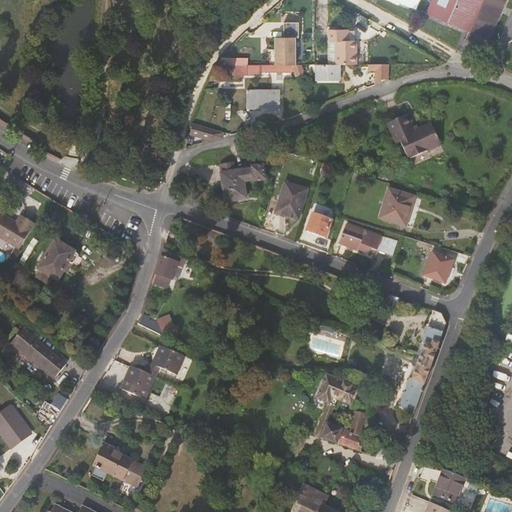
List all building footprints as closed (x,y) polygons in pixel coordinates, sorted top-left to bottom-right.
[(395,0),(417,9),(419,3),(431,8),(434,0),(395,0)] [(434,0),(431,8),(428,14),(469,31),(465,40),(485,49),(492,31),(488,29),(500,0),(434,0)] [(505,0),(500,0),(488,29),(492,31),(501,11),(505,0)] [(292,63),(298,63),(299,36),(302,36),(302,21),(286,21),(286,37),(279,36),(279,63),(292,63)] [(342,63),(358,63),(358,39),(350,37),(350,28),(330,28),(330,40),(337,40),(337,42),(330,42),(330,63),(342,63)] [(247,63),(233,63),(232,73),(247,73),(247,63)] [(260,70),(294,70),(292,63),(279,63),(247,63),(247,73),(260,73),(260,70)] [(330,63),(320,63),(320,80),(342,80),(342,63),(330,63)] [(387,80),(389,79),(389,63),(369,63),(369,68),(377,68),(382,69),(382,80),(387,80)] [(278,89),(246,88),(246,105),(278,106),(278,89)] [(424,144),(438,137),(432,123),(413,131),(406,115),(388,123),(395,140),(399,138),(408,160),(428,151),(424,144)] [(224,132),(192,121),(189,132),(203,137),(203,136),(212,139),(223,136),(224,132)] [(441,145),(438,137),(424,144),(428,151),(441,145)] [(235,162),(222,164),(227,200),(247,198),(244,180),(255,179),(255,180),(268,179),(266,165),(254,166),(254,168),(236,171),(235,162)] [(368,184),(371,176),(356,172),(353,179),(368,184)] [(308,189),(287,182),(279,210),(291,214),(291,215),(299,218),(308,189)] [(416,196),(391,189),(382,217),(405,224),(411,205),(414,205),(416,196)] [(332,215),(313,209),(308,229),(326,235),(332,215)] [(2,213),(0,216),(0,236),(20,249),(36,223),(22,215),(17,223),(2,213)] [(377,249),(382,236),(345,224),(339,244),(358,250),(359,249),(366,251),(373,247),(377,249)] [(398,241),(382,236),(377,249),(389,253),(386,261),(391,263),(398,241)] [(61,244),(54,240),(36,268),(39,269),(36,273),(44,278),(47,274),(56,280),(62,271),(71,276),(74,272),(68,267),(76,254),(70,249),(71,247),(62,242),(61,244)] [(185,258),(165,246),(150,290),(164,295),(170,278),(173,279),(177,266),(181,268),(185,258)] [(455,260),(435,252),(425,275),(446,284),(455,260)] [(369,297),(372,288),(362,285),(359,294),(369,297)] [(399,309),(402,300),(393,296),(390,305),(399,309)] [(442,314),(436,312),(431,327),(429,326),(423,343),(425,344),(420,358),(418,357),(412,359),(412,360),(412,361),(414,365),(415,366),(417,366),(417,367),(417,368),(413,379),(411,378),(400,407),(414,413),(440,340),(446,324),(442,314)] [(23,328),(12,342),(25,353),(27,352),(56,377),(66,364),(23,328)] [(175,374),(183,355),(159,344),(151,348),(154,359),(159,361),(157,366),(175,374)] [(153,375),(157,366),(159,361),(154,359),(148,372),(153,375)] [(156,376),(153,375),(148,372),(134,366),(123,389),(146,399),(156,376)] [(352,405),(360,385),(358,384),(358,385),(353,383),(352,384),(348,383),(347,385),(326,377),(317,400),(328,404),(335,407),(338,399),(352,405)] [(0,410),(0,433),(10,449),(34,433),(13,403),(1,411),(0,410)] [(317,435),(323,438),(328,424),(335,407),(328,404),(317,435)] [(323,438),(360,451),(363,441),(359,440),(365,414),(361,413),(356,412),(352,432),(328,424),(323,438)] [(402,448),(405,438),(392,432),(389,441),(402,448)] [(118,447),(104,440),(92,464),(95,466),(91,474),(102,480),(106,471),(123,479),(132,460),(116,452),(118,447)] [(341,468),(327,460),(320,475),(334,482),(341,468)] [(459,494),(465,478),(443,469),(437,485),(459,494)] [(321,481),(307,475),(307,476),(299,493),(324,505),(327,496),(317,490),(321,481)] [(459,494),(437,485),(433,494),(455,504),(459,494)] [(338,511),(324,505),(299,493),(291,511),(338,511)] [(452,511),(453,511),(431,501),(425,511),(452,511)]
